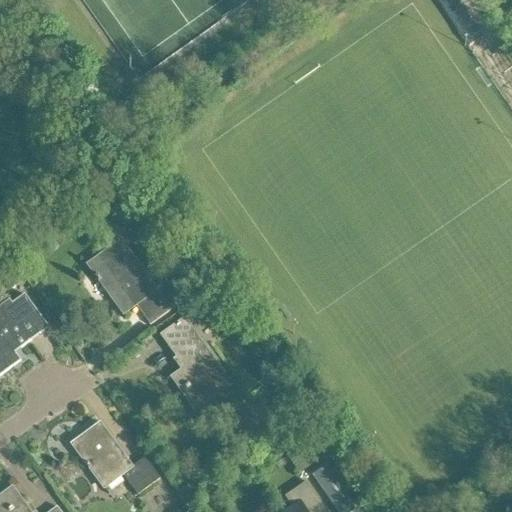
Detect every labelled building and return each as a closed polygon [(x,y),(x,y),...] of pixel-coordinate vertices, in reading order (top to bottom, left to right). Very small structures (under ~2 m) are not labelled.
[(82,157),(97,147),(89,137),(75,147),(82,157)] [(155,291),(120,244),(88,267),(123,316),(135,307),(150,327),(181,305),(166,284),(155,291)] [(210,295),(200,301),(211,317),(220,310),(210,295)] [(48,330),(24,297),(12,306),(9,301),(0,307),(0,377),(20,363),(14,355),(48,330)] [(194,414),(232,387),(184,320),(159,337),(175,359),(172,361),(180,372),(169,379),(194,414)] [(132,469),(100,424),(70,446),(83,465),(85,464),(104,491),(123,477),(138,497),(159,481),(144,460),(132,469)] [(306,443),(286,457),(299,476),(319,461),(306,443)] [(327,467),(314,476),(338,511),(348,511),(355,507),(327,467)] [(325,511),(306,483),(284,498),(293,511),(325,511)] [(51,511),(29,511),(12,489),(0,497),(0,511),(59,511),(56,508),(51,511)]
